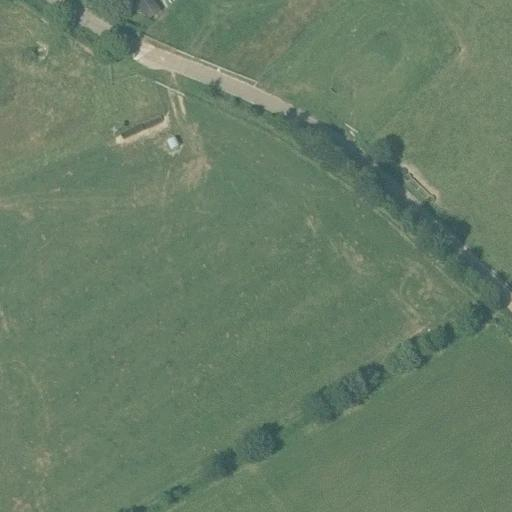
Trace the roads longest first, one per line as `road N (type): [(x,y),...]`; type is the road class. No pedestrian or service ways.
road 1 (unclassified): [(511,305),(316,130),(44,0)]
road 2 (track): [(39,80),(159,59)]
